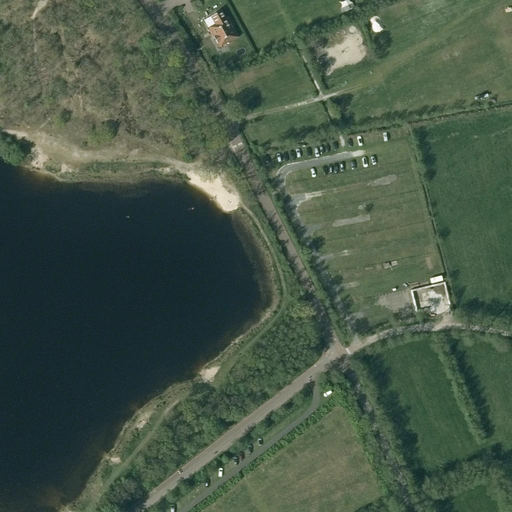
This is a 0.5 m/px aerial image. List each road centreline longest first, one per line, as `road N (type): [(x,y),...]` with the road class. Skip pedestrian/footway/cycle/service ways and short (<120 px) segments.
road 1 (unclassified): [(341,355),(224,120),(145,0)]
road 2 (unclassified): [(133,511),(341,355)]
road 3 (unclassified): [(414,511),(341,355)]
road 4 (track): [(511,335),(410,328),(353,348)]
